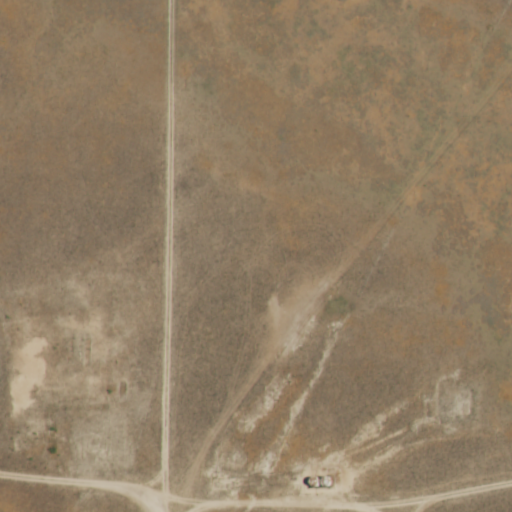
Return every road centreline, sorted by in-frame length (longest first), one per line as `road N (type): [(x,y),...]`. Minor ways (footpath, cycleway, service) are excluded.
road 1 (track): [(163,511),(169,0)]
road 2 (track): [(191,511),(511,483)]
road 3 (track): [(0,471),(119,491),(157,511)]
